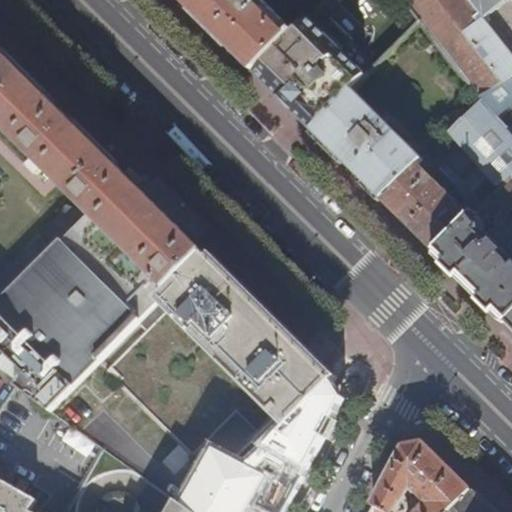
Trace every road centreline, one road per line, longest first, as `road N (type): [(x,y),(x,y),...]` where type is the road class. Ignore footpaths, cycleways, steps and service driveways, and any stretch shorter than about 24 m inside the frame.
road 1 (primary): [(81,0),(436,352)]
road 2 (residential): [(436,352),(395,402),(333,511)]
